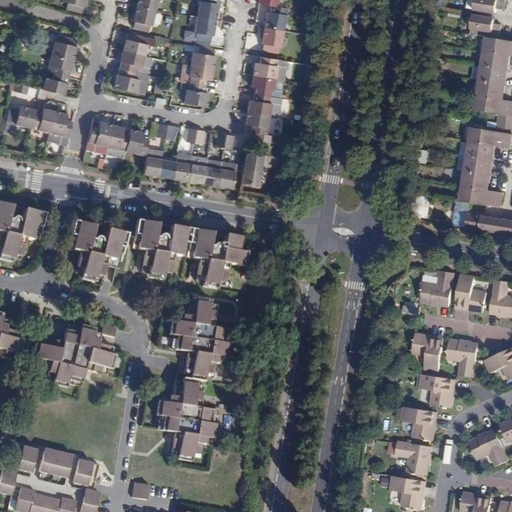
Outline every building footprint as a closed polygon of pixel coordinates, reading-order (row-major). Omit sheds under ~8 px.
[(61,0),(61,2),(67,4),(65,10),(82,14),(83,8),(84,8),(85,0),(61,0)] [(158,0),(138,0),(137,6),(156,10),(158,0)] [(199,0),(196,17),(216,20),(218,4),(216,4),(216,0),(199,0)] [(473,10),(475,0),(467,0),(466,9),(473,10)] [(505,0),(475,0),(473,10),(495,14),(496,8),(504,10),(505,3),(505,0)] [(156,10),(137,6),(133,22),(135,22),(133,29),(149,33),(151,26),(152,27),(156,10)] [(287,9),(277,7),(271,6),(270,13),(267,12),(264,28),(283,31),(287,9)] [(495,18),(473,15),(470,30),(491,33),(491,38),(499,39),(500,31),(501,25),(494,23),(495,18)] [(213,37),(216,20),(196,17),(194,33),(195,33),(194,40),(210,43),(211,37),(213,37)] [(283,31),(264,28),(261,45),(263,45),(262,51),(278,54),(279,48),(281,48),(283,31)] [(143,37),(127,33),(123,51),(145,56),(148,45),(142,44),(143,37)] [(54,42),(51,55),(73,60),(77,46),(76,46),(77,41),(61,37),(60,43),(54,42)] [(511,41),(499,39),(491,38),(488,53),(506,55),(511,56),(511,41)] [(190,66),(213,70),(215,56),(213,56),(215,50),(198,47),(197,53),(192,53),(190,66)] [(145,56),(123,51),(118,68),(135,72),(137,67),(142,68),(145,56)] [(506,55),(488,53),(484,52),(481,66),(503,70),(506,55)] [(53,68),(52,73),(68,77),(70,72),(73,60),(51,55),(48,66),(53,68)] [(511,56),(506,55),(503,70),(501,85),(499,99),(504,100),(506,91),(508,77),(511,63),(511,56)] [(276,59),(260,57),(259,63),(254,63),(252,76),(275,80),(277,66),(275,66),(276,59)] [(189,84),(205,86),(206,81),(211,81),(213,70),(190,66),(182,64),(180,76),(188,78),(190,78),(189,84)] [(481,67),(474,66),(472,77),(479,78),(481,67)] [(501,85),(503,70),(481,66),(479,81),(501,85)] [(135,72),(118,68),(113,89),(136,94),(139,80),(134,79),(135,72)] [(68,77),(52,73),(51,79),(46,78),(43,90),(65,95),(68,84),(67,84),(68,77)] [(275,80),(252,76),(250,88),(254,88),(253,94),(270,97),(271,91),(274,91),(275,80)] [(501,85),(479,81),(476,96),(481,96),(499,99),(501,85)] [(29,87),(15,83),(13,92),(27,95),(29,87)] [(204,92),(205,86),(189,84),(187,90),(186,90),(183,104),(207,108),(209,93),(204,92)] [(270,97),(253,94),(253,101),(249,100),(247,111),(270,115),(271,104),(269,104),(270,97)] [(504,100),(499,99),(481,96),(479,111),(499,114),(508,116),(510,101),(504,100)] [(15,125),(31,129),(35,113),(35,110),(20,106),(15,125)] [(35,113),(31,129),(48,134),(54,111),(44,109),(42,109),(42,111),(41,115),(35,113)] [(54,111),(47,141),(66,146),(72,122),(65,121),(67,114),(54,111)] [(247,111),(245,125),(251,126),(250,133),(255,133),(254,140),(270,143),(271,136),(267,135),(270,115),(247,111)] [(112,126),(107,149),(124,153),(129,135),(132,122),(114,118),(112,126)] [(511,122),(498,121),(497,123),(497,128),(511,130),(511,122)] [(105,156),(107,149),(112,126),(99,122),(97,128),(91,127),(87,144),(85,151),(105,156)] [(164,139),(166,125),(159,124),(156,137),(164,139)] [(175,127),(166,125),(164,139),(173,140),(175,127)] [(473,143),(491,146),(497,147),(503,148),(505,133),(476,128),(473,143)] [(194,144),(196,131),(187,129),(185,142),(194,144)] [(129,135),(124,153),(144,157),(145,156),(149,140),(142,139),(144,133),(130,130),(129,135)] [(204,132),(196,131),(194,144),(202,145),(204,132)] [(511,133),(505,133),(503,148),(510,149),(511,142),(511,138),(511,133)] [(215,146),(223,148),(226,135),(217,134),(215,146)] [(223,148),(231,149),(233,137),(226,135),(223,148)] [(270,143),(254,140),(253,147),(270,149),(270,143)] [(468,142),(466,157),(489,161),(491,146),(473,143),(468,142)] [(486,175),(484,190),(489,191),(490,185),(494,165),(496,154),(497,147),(491,146),(489,161),(486,175)] [(245,152),(243,168),(261,171),(263,156),(245,152)] [(177,155),(176,162),(173,179),(188,182),(191,164),(192,157),(177,155)] [(146,157),(143,174),(158,177),(161,160),(146,157)] [(466,157),(463,171),(486,175),(489,161),(466,157)] [(173,179),(176,162),(161,160),(158,177),(173,179)] [(202,184),(217,186),(220,169),(221,162),(206,160),(205,167),(202,184)] [(217,186),(232,189),(236,164),(221,162),(220,169),(217,186)] [(202,184),(205,167),(191,164),(188,182),(202,184)] [(261,171),(243,168),(240,184),(258,186),(261,171)] [(461,186),(467,187),(484,190),(486,175),(463,171),(461,186)] [(459,201),(464,202),(467,187),(461,186),(459,201)] [(470,203),(493,206),(496,192),(489,191),(484,190),(467,187),(464,202),(470,203)] [(503,193),(496,192),(493,206),(501,208),(502,201),(503,193)] [(466,228),(469,214),(470,203),(464,202),(459,201),(457,200),(452,226),(466,228)] [(0,256),(14,259),(21,261),(26,239),(38,242),(45,214),(24,209),(21,223),(19,222),(18,220),(16,218),(13,219),(11,221),(9,220),(12,206),(0,203),(0,256)] [(469,214),(466,228),(499,234),(501,219),(469,214)] [(510,221),(501,219),(499,234),(507,235),(510,221)] [(81,275),(96,279),(103,280),(108,259),(121,262),(128,234),(107,229),(104,242),(102,242),(101,240),(99,238),(98,238),(97,238),(95,238),(93,240),(91,240),(94,226),(74,221),(68,249),(80,252),(74,274),(81,275)] [(239,251),(242,238),(225,235),(222,248),(221,248),(219,245),(217,244),(215,244),(214,244),(213,245),(212,247),(209,247),(212,233),(170,226),(168,239),(166,239),(166,238),(165,236),(162,235),(160,235),(159,236),(157,238),(156,238),(158,224),(137,221),(132,249),(145,251),(141,273),(148,274),(163,277),(170,278),(174,256),(199,260),(195,282),(202,283),(217,286),(224,287),(228,265),(245,268),(247,253),(239,251)] [(455,273),(440,270),(438,284),(425,282),(421,302),(431,304),(431,301),(442,302),(441,305),(449,307),(455,273)] [(476,276),(461,274),(456,304),(472,307),(472,310),(484,312),(484,310),(487,292),(473,290),(476,276)] [(510,282),(496,279),(491,311),(490,313),(497,314),(498,311),(508,313),(508,316),(511,316),(511,296),(508,296),(510,282)] [(226,359),(229,344),(231,331),(214,328),(217,306),(210,304),(211,301),(196,298),(195,302),(188,301),(186,316),(176,314),(174,321),(172,336),(170,349),(187,352),(183,374),(190,376),(189,380),(182,378),(182,382),(175,381),(172,397),(162,395),(161,402),(157,401),(155,416),(159,417),(156,430),(173,433),(170,455),(177,456),(176,460),(191,462),(192,459),(199,460),(202,445),(212,447),(213,440),(215,424),(218,411),(200,408),(204,386),(197,384),(197,381),(205,382),(205,378),(212,379),(215,364),(225,366),(226,359)] [(0,357),(15,361),(16,355),(20,355),(24,341),(20,339),(22,333),(7,329),(9,319),(3,317),(0,316),(0,357)] [(53,381),(68,384),(81,387),(85,371),(107,376),(108,369),(112,370),(116,355),(112,354),(114,347),(99,344),(101,335),(114,338),(116,328),(103,325),(101,333),(94,332),(80,328),(66,325),(62,343),(41,337),(39,344),(35,343),(32,358),(35,359),(34,365),(49,369),(47,379),(53,381)] [(432,371),(439,372),(444,342),(426,339),(427,336),(416,334),(413,355),(426,357),(424,370),(432,371)] [(451,340),(450,343),(447,361),(461,363),(459,375),(473,378),(476,360),(479,344),(471,343),(470,346),(459,345),(460,341),(451,340)] [(511,379),(511,348),(484,361),(491,374),(503,369),(508,382),(511,379)] [(431,376),(421,374),(419,389),(432,391),(430,405),(435,406),(442,407),(447,408),(451,408),(452,398),(448,397),(451,379),(431,376)] [(431,430),(434,412),(403,407),(401,421),(414,424),(412,438),(430,441),(433,441),(434,430),(431,430)] [(511,423),(510,421),(500,425),(502,429),(509,444),(511,442),(511,423)] [(479,441),(478,438),(469,442),(471,445),(478,461),(490,456),(496,467),(510,461),(496,432),(496,430),(488,433),(489,436),(479,441)] [(429,447),(398,442),(395,457),(408,459),(406,472),(423,475),(427,476),(429,466),(426,466),(428,455),(430,455),(432,447),(429,447)] [(24,469),(23,472),(30,474),(37,450),(29,448),(29,451),(21,449),(22,446),(15,444),(9,468),(16,470),(17,467),(24,469)] [(61,475),(60,478),(66,480),(72,455),(66,454),(66,457),(49,453),(50,450),(44,448),(38,472),(44,474),(45,471),(61,475)] [(87,484),(86,487),(92,489),(99,466),(92,464),(91,466),(84,464),(85,461),(77,459),(71,482),(79,485),(80,482),(87,484)] [(86,511),(87,511),(94,511),(99,493),(85,489),(81,502),(60,497),(60,501),(33,494),(34,491),(13,486),(17,473),(2,469),(0,476),(0,490),(4,492),(3,495),(10,497),(10,499),(17,501),(15,508),(22,510),(21,511),(86,511)] [(423,481),(422,481),(392,476),(389,491),(403,493),(401,507),(418,509),(421,510),(423,500),(420,499),(423,481)] [(149,485),(134,483),(132,498),(146,500),(149,485)] [(490,511),(492,501),(474,499),(475,495),(464,493),(463,497),(460,511),(490,511)] [(511,511),(511,507),(511,508),(511,503),(502,502),(501,503),(500,511),(511,511)]
